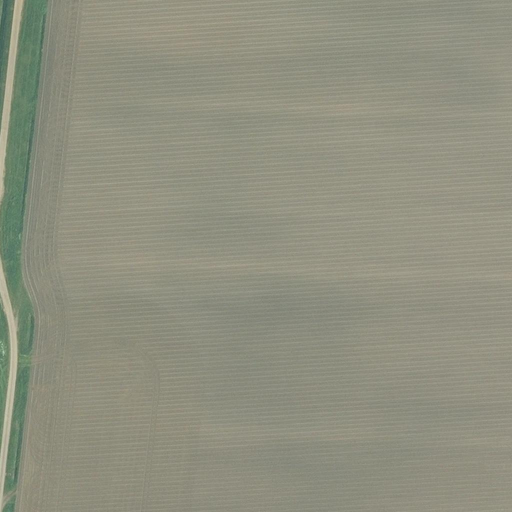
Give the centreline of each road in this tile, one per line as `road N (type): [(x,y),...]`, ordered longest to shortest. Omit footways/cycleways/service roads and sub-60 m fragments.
road 1 (unclassified): [(0,487),(14,366),(0,276)]
road 2 (unclassified): [(0,166),(20,0)]
